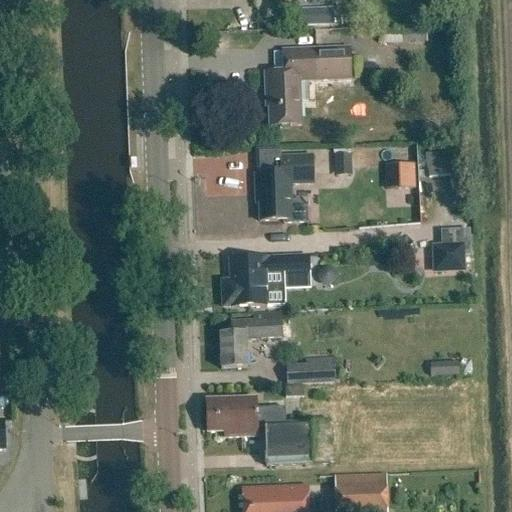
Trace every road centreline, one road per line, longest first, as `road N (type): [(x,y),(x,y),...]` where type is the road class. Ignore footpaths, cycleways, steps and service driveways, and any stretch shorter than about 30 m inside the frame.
road 1 (unclassified): [(39,436),(22,0)]
road 2 (secondary): [(168,433),(151,0)]
road 3 (residential): [(39,436),(168,433)]
